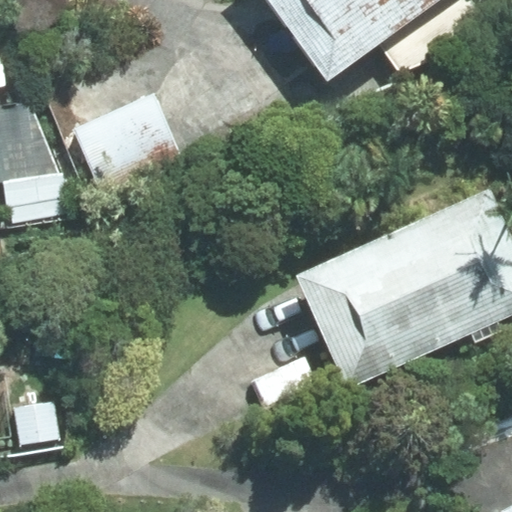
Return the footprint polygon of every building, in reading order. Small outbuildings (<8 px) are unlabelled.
[(269,0),(325,76),(430,0),(269,0)] [(153,92),(76,126),(105,191),(182,156),(153,92)] [(0,187),(3,187),(6,206),(68,197),(63,161),(48,163),(44,135),(37,137),(32,102),(0,106),(0,187)] [(511,243),(487,188),(297,273),(348,386),(511,313),(511,243)] [(52,400),(15,407),(22,443),(59,436),(52,400)]
